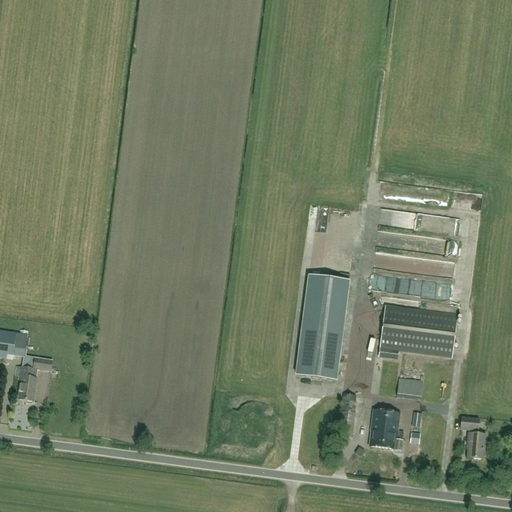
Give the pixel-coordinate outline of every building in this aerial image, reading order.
[(296,375),(297,376),(336,381),(349,283),(309,278),(296,375)] [(386,308),(379,359),(398,361),(399,352),(451,359),(456,318),(386,308)] [(0,332),(0,358),(7,360),(7,356),(13,357),(15,349),(25,351),(28,336),(20,335),(17,334),(0,332)] [(53,362),(24,358),(24,359),(23,369),(17,368),(15,378),(21,379),(18,402),(34,404),(37,379),(33,379),(34,370),(51,373),(53,362)] [(353,388),(352,371),(342,371),(343,388),(353,388)] [(395,400),(418,400),(418,382),(395,381),(395,400)] [(352,440),(356,397),(343,396),(340,439),(352,440)] [(401,452),(404,433),(398,433),(401,415),(373,411),(370,431),(372,432),(370,447),(394,450),(394,451),(401,452)] [(420,429),(421,415),(413,414),(412,428),(420,429)] [(478,433),(479,420),(462,419),(461,431),(478,433)] [(410,441),(415,441),(414,445),(419,446),(419,442),(420,435),(411,434),(410,441)] [(483,460),(486,436),(469,434),(467,447),(468,447),(467,458),(483,460)]
